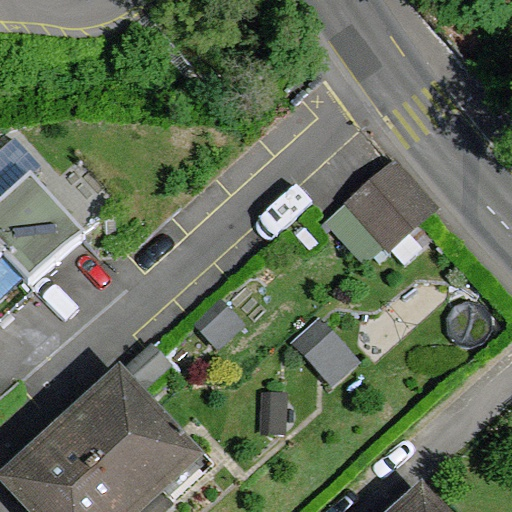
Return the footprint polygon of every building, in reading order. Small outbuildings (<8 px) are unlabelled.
[(0,197),(7,205),(33,181),(44,171),(17,142),(0,156),(0,197)] [(398,168),(352,207),(392,253),(430,220),(436,214),(398,168)] [(7,205),(0,210),(0,256),(6,263),(26,285),(32,292),(87,242),(33,181),(7,205)] [(6,263),(0,268),(0,308),(26,285),(6,263)] [(129,389),(71,441),(136,511),(145,511),(198,464),(129,389)] [(34,511),(136,511),(71,441),(17,492),(34,511)]
